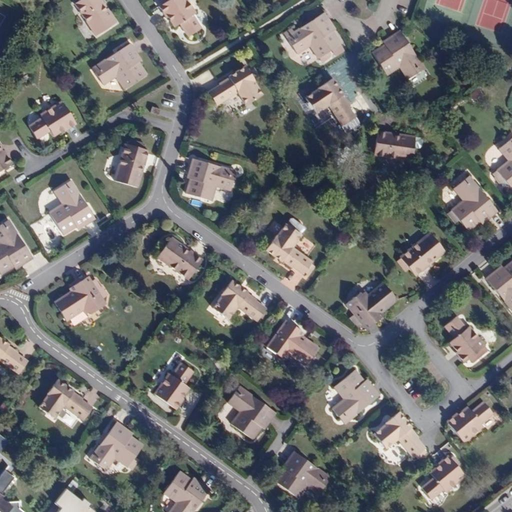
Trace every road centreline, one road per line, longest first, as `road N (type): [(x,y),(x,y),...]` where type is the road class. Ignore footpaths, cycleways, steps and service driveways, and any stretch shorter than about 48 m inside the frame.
road 1 (residential): [(267,511),(259,495),(39,339),(10,302)]
road 2 (residential): [(157,201),(365,347)]
road 3 (residential): [(179,128),(120,113),(14,179)]
road 4 (residential): [(10,302),(157,201)]
road 5 (residential): [(365,347),(424,426),(468,390)]
road 6 (residential): [(179,128),(188,98),(129,0)]
road 7 (residential): [(410,312),(511,225)]
